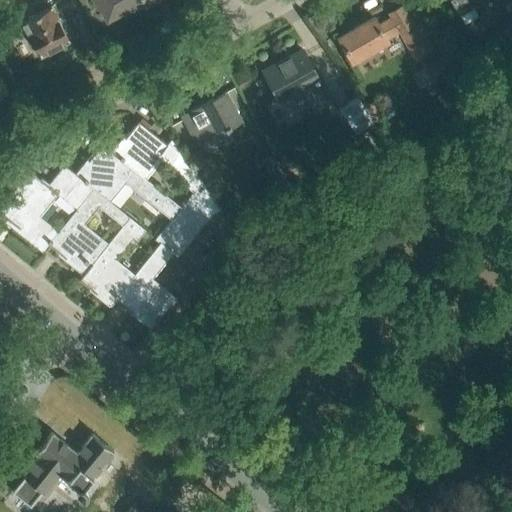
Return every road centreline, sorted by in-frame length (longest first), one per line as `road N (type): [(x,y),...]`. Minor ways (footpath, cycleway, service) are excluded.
road 1 (tertiary): [(285,511),(0,277)]
road 2 (residential): [(0,158),(240,25)]
